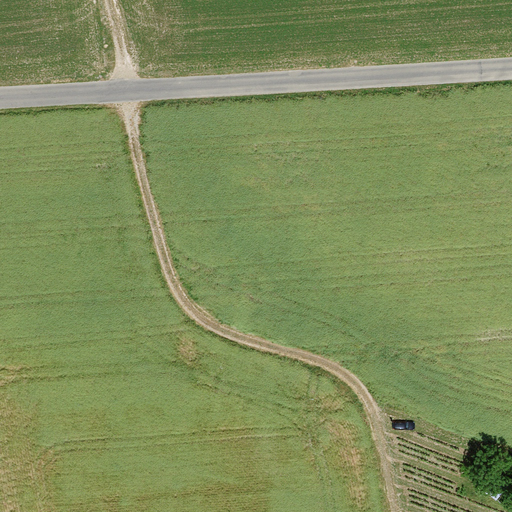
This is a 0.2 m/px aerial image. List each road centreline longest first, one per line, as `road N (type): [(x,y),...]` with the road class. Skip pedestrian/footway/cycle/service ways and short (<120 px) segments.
road 1 (track): [(107,0),(122,61),(119,87),(166,277),(190,314),(229,335),(337,368),(365,397),(394,511)]
road 2 (unclassified): [(511,63),(0,95)]
